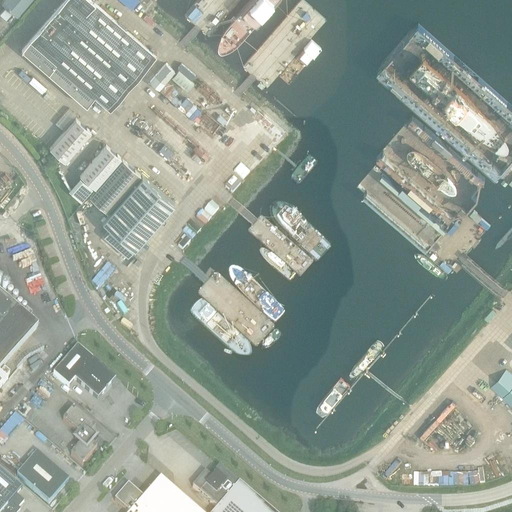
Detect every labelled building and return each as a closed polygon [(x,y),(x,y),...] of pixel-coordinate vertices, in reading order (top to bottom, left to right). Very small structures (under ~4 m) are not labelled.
[(0,13),(0,14),(5,19),(12,12),(17,16),(30,0),(4,0),(2,3),(6,6),(0,13)] [(63,0),(29,40),(21,49),(86,105),(88,102),(94,96),(98,99),(110,109),(156,56),(151,51),(144,45),(92,0),(63,0)] [(376,70),(499,176),(511,160),(511,106),(416,23),(376,70)] [(155,76),(150,81),(159,90),(164,84),(175,71),(165,63),(155,76)] [(171,78),(186,91),(193,82),(178,69),(171,78)] [(376,157),(448,219),(461,204),(468,210),(478,198),(471,193),(484,179),(412,116),(376,157)] [(49,148),(65,162),(91,131),(76,118),(49,148)] [(80,175),(95,188),(121,158),(106,144),(80,175)] [(245,160),(256,167),(262,157),(252,150),(245,160)] [(89,196),(108,212),(140,175),(121,159),(89,196)] [(375,165),(356,187),(427,250),(446,228),(375,165)] [(141,176),(102,221),(135,249),(174,204),(141,176)] [(69,189),(82,200),(92,188),(80,177),(69,189)] [(202,214),(208,220),(219,208),(212,202),(202,214)] [(109,230),(103,236),(113,244),(118,238),(109,230)] [(17,248),(27,274),(41,268),(31,243),(17,248)] [(100,287),(116,270),(109,263),(93,280),(100,287)] [(0,388),(8,380),(5,378),(8,374),(3,369),(0,372),(0,370),(31,335),(38,326),(18,309),(0,293),(0,388)] [(53,375),(68,388),(75,381),(97,400),(115,380),(77,347),(53,375)] [(511,375),(506,370),(489,389),(511,409),(511,375)] [(63,421),(79,435),(74,440),(80,445),(70,456),(82,466),(96,449),(91,444),(95,439),(90,434),(95,429),(73,409),(63,421)] [(16,476),(48,504),(68,481),(36,453),(16,476)] [(205,474),(192,488),(217,510),(215,511),(270,511),(239,484),(219,467),(210,478),(205,474)] [(0,470),(0,499),(14,511),(18,511),(20,510),(18,509),(24,502),(16,495),(22,489),(0,470)] [(443,472),(443,484),(456,484),(456,472),(443,472)] [(197,511),(160,480),(143,499),(128,486),(114,501),(126,511),(197,511)] [(14,511),(0,499),(0,511),(14,511)]
